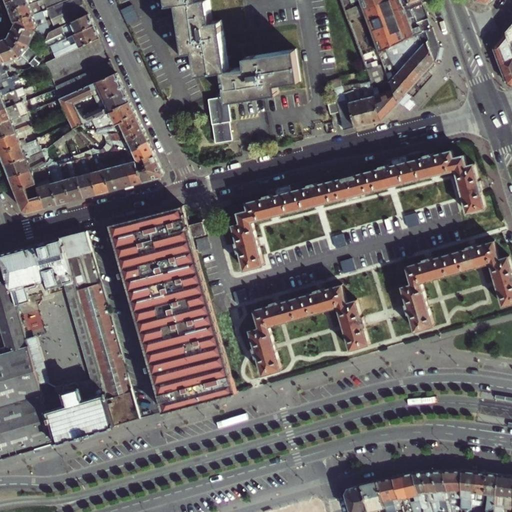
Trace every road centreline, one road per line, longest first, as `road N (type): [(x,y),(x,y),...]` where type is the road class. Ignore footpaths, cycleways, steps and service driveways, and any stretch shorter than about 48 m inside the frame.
road 1 (primary): [(511,387),(459,380),(390,387),(59,483),(0,484)]
road 2 (residential): [(190,187),(483,112)]
road 3 (primary): [(113,511),(320,451)]
road 4 (residential): [(190,187),(103,0)]
road 5 (residential): [(7,234),(190,187)]
